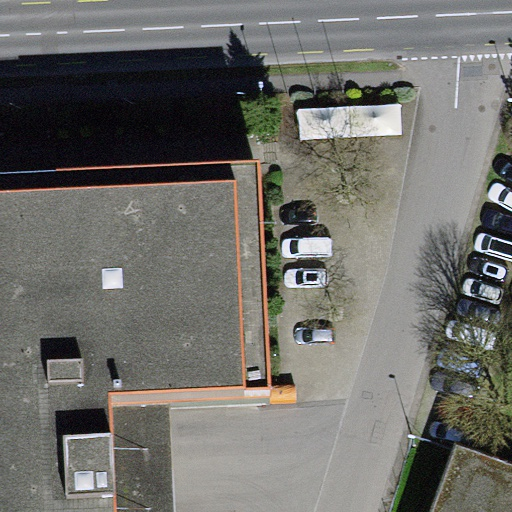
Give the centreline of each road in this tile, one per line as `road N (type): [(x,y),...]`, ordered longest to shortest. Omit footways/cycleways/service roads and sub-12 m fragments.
road 1 (residential): [(475,14),(472,82),(348,511)]
road 2 (secondary): [(0,43),(475,14)]
